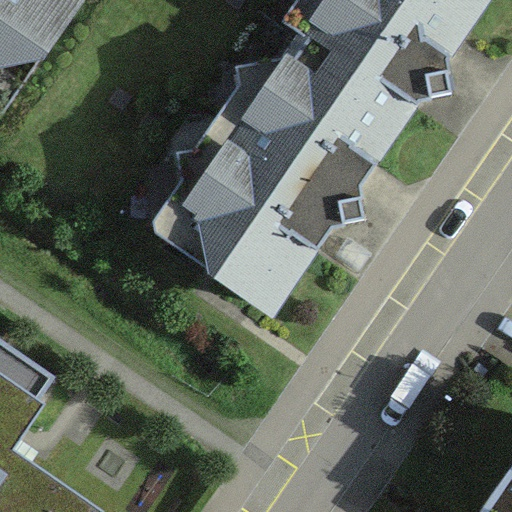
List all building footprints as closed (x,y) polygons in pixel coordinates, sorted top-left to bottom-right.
[(0,0),(0,118),(75,7),(64,0),(0,0)] [(263,57),(395,145),(416,113),(441,108),(436,83),(492,1),(490,0),(294,0),(297,7),(263,57)] [(347,215),(395,145),(263,57),(216,63),(220,87),(177,139),(156,144),(168,199),(135,248),(266,336),(327,244),(353,238),(347,215)] [(56,380),(0,343),(0,511),(74,511),(1,464),(56,380)] [(511,511),(511,466),(481,511),(511,511)]
